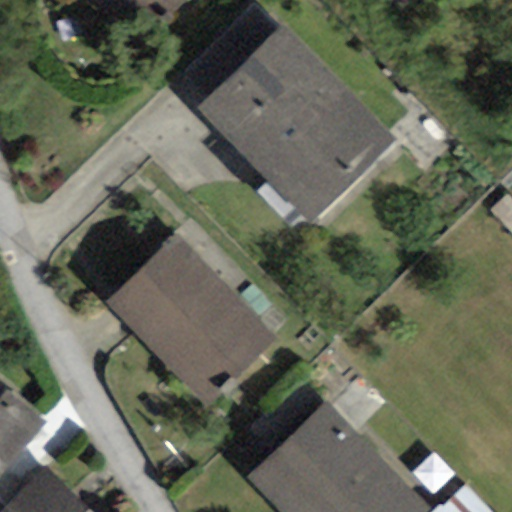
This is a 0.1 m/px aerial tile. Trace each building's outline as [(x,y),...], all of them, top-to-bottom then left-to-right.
[(91,0),(149,55),(202,0),(91,0)] [(390,139),(276,22),(187,107),(302,225),(390,139)] [(263,336),(168,239),(98,308),(193,404),(263,336)] [(0,457),(29,417),(0,396),(0,457)] [(414,511),(416,511),(319,408),(241,481),(270,511),(414,511)] [(79,511),(38,475),(3,511),(79,511)]
